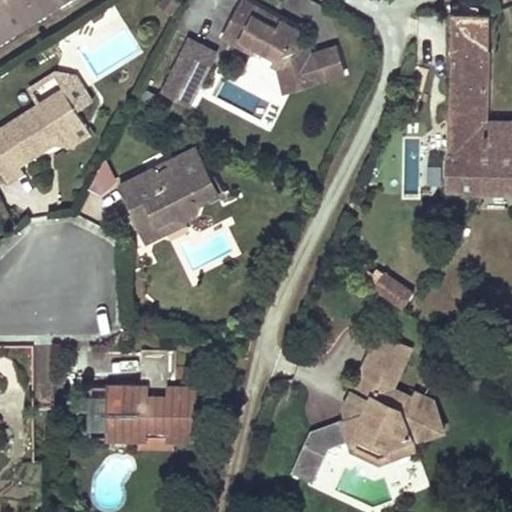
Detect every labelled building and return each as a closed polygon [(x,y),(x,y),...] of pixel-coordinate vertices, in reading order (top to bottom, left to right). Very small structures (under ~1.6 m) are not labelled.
[(0,0),(0,37),(58,0),(0,0)] [(253,0),(238,0),(222,32),(252,48),(255,40),(277,51),(296,61),(302,79),(344,65),(335,37),(310,46),(307,36),(294,30),(298,22),(280,13),(276,21),(263,14),(267,7),(253,0)] [(276,21),(280,13),(267,7),(263,14),(276,21)] [(453,13),(453,187),(466,187),(468,153),(488,152),(489,119),(490,13),(478,13),(461,13),(453,13)] [(217,50),(190,36),(162,90),(190,104),(217,50)] [(296,61),(277,51),(274,58),(279,61),(286,84),(302,79),(296,61)] [(76,76),(61,85),(74,107),(90,97),(76,76)] [(61,85),(0,123),(0,167),(5,175),(21,165),(18,160),(49,140),(43,131),(53,125),(60,134),(69,135),(73,126),(82,120),(74,107),(61,85)] [(511,187),(511,119),(507,119),(489,119),(488,152),(468,153),(466,187),(511,187)] [(73,142),(90,131),(82,120),(73,126),(69,135),(73,142)] [(156,164),(120,182),(147,234),(165,225),(162,218),(180,208),(189,213),(199,208),(199,199),(218,189),(195,145),(169,157),(172,164),(159,170),(156,164)] [(169,157),(156,164),(159,170),(172,164),(169,157)] [(100,193),(120,176),(108,162),(88,179),(100,193)] [(442,169),(429,168),(428,186),(441,187),(442,169)] [(162,218),(165,225),(189,213),(180,208),(162,218)] [(414,295),(385,274),(373,291),(401,312),(414,295)] [(413,346),(380,331),(374,345),(407,360),(413,346)] [(407,360),(374,345),(366,361),(354,389),(363,393),(371,397),(365,410),(354,414),(344,418),(351,438),(362,434),(388,446),(392,456),(418,447),(415,438),(447,427),(436,396),(419,389),(416,394),(396,385),(407,360)] [(140,382),(112,381),(111,435),(195,435),(195,383),(185,383),(185,366),(174,366),(175,346),(140,346),(140,382)] [(91,381),(90,434),(111,435),(112,381),(91,381)] [(371,397),(363,393),(354,414),(365,410),(371,397)] [(313,429),(308,441),(323,449),(324,447),(333,444),(351,438),(344,418),(313,429)] [(354,446),(383,460),(392,456),(388,446),(362,434),(351,438),(354,446)] [(321,453),(310,477),(317,479),(333,444),(324,447),(323,449),(308,441),(305,446),(321,453)] [(310,477),(321,453),(305,446),(295,469),(310,477)]
